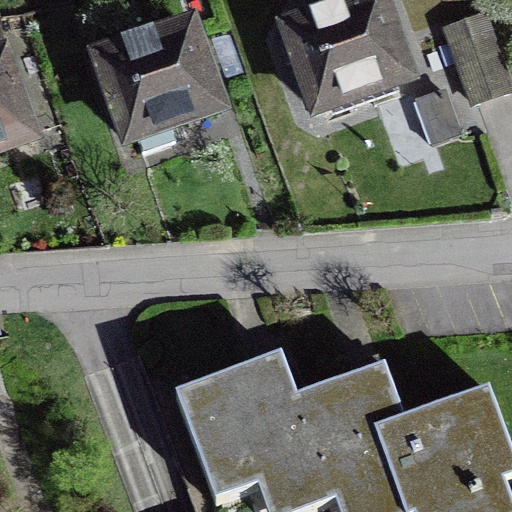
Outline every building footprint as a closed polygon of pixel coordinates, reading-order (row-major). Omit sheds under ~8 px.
[(390,0),(339,0),(274,23),(311,127),(422,88),(390,0)] [(234,114),(197,12),(85,52),(122,154),(234,114)] [(511,81),(488,14),(442,30),(471,111),(511,96),(511,81)] [(0,160),(43,145),(6,43),(0,45),(0,160)] [(463,138),(446,90),(412,102),(429,150),(463,138)] [(417,139),(412,122),(401,125),(406,143),(417,139)] [(9,183),(18,213),(48,204),(39,174),(9,183)] [(511,511),(511,499),(506,484),(511,482),(511,448),(490,389),(405,420),(385,367),(370,372),(296,399),(281,357),(259,365),(175,396),(216,507),(274,485),(283,511),(316,511),(334,505),(336,511),(511,511)]
